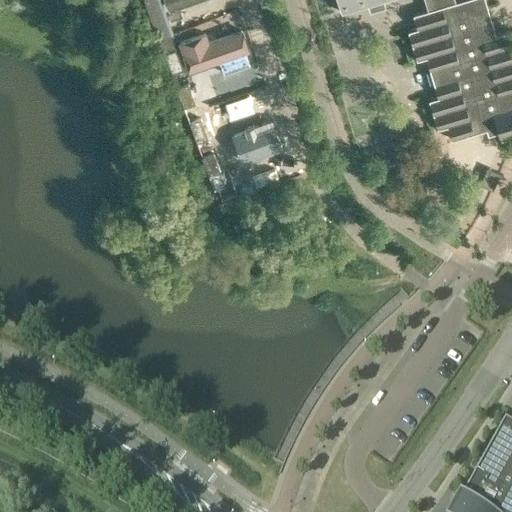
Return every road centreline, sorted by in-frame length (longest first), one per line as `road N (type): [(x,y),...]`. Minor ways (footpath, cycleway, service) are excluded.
road 1 (tertiary): [(204,511),(116,445),(0,380)]
road 2 (residential): [(511,342),(394,511)]
